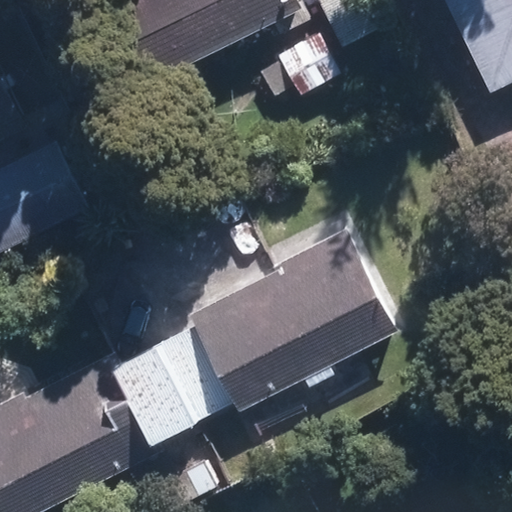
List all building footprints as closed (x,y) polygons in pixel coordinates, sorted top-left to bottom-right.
[(104,0),(144,80),(300,3),(298,0),(104,0)] [(380,0),(327,0),(351,43),(391,21),(380,0)] [(511,0),(443,0),(486,88),(511,74),(511,0)] [(293,93),(336,69),(313,27),(270,51),(293,93)] [(0,130),(23,119),(0,72),(0,130)] [(0,243),(82,203),(49,136),(0,160),(0,243)] [(232,404),(391,326),(341,223),(271,258),(274,264),(184,309),(189,321),(152,338),(190,415),(227,397),(232,404)] [(190,415),(152,338),(115,356),(110,347),(19,392),(17,386),(0,394),(0,511),(18,511),(158,443),(153,434),(190,415)] [(207,453),(159,475),(172,502),(220,479),(207,453)]
